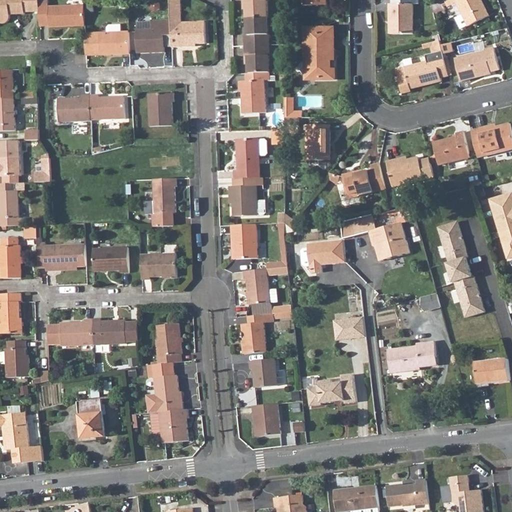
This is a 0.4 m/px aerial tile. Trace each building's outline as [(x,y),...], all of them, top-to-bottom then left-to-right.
[(40,0),(0,0),(0,23),(0,24),(2,25),(5,25),(8,24),(10,23),(11,21),(12,18),(12,16),(27,16),(27,13),(41,13),(40,2),(40,0)] [(170,0),(172,22),(172,37),(173,48),(189,48),(189,45),(207,44),(206,23),(183,24),(181,0),(170,0)] [(267,0),(244,0),(244,2),(248,2),(249,19),(269,18),(267,0)] [(438,0),(432,3),(434,14),(446,10),(444,6),(446,5),(443,0),(438,0)] [(444,0),(448,8),(457,4),(469,27),(490,16),(481,0),(444,0)] [(50,28),(50,29),(85,28),(85,7),(50,8),(50,2),(40,2),(41,13),(41,28),(50,28)] [(391,5),(391,34),(413,34),(413,5),(391,5)] [(269,18),(249,19),(250,35),(245,35),(246,47),(270,46),(269,18)] [(172,22),(153,22),(153,30),(137,30),(138,52),(150,51),(150,54),(166,54),(165,37),(172,37),(172,22)] [(107,29),(107,35),(121,34),(121,26),(109,27),(107,29)] [(307,68),(334,68),(336,66),(336,60),(331,55),(336,49),(330,44),(336,37),(325,27),(320,33),(314,27),(304,38),(311,44),(305,50),(308,54),(305,58),(305,66),(307,68)] [(107,35),(86,36),(86,57),(130,55),(129,33),(121,34),(107,35)] [(434,43),(435,47),(437,55),(444,53),(442,46),(441,41),(434,43)] [(442,46),(444,53),(444,54),(454,52),(452,43),(442,46)] [(270,46),(246,47),(246,58),(250,58),(251,74),(271,73),(270,46)] [(456,60),(462,82),(492,75),(491,73),(500,71),(495,48),(486,50),(486,52),(456,60)] [(427,57),(428,63),(445,59),(444,54),(444,53),(437,55),(427,57)] [(450,77),(445,59),(428,63),(407,68),(398,70),(397,73),(399,82),(401,81),(405,94),(413,92),(412,89),(444,81),(443,79),(450,77)] [(307,68),(309,70),(306,72),(307,80),(315,80),(317,78),(321,82),(324,78),(328,80),(335,81),(335,72),(333,70),(334,68),(307,68)] [(0,71),(0,99),(13,99),(12,71),(0,71)] [(241,83),(241,92),(244,91),(245,115),(268,114),(266,81),(271,81),(271,73),(251,74),(247,74),(248,82),(241,83)] [(91,97),(92,122),(125,120),(125,98),(100,99),(100,96),(91,97)] [(150,96),(151,128),(174,128),(173,104),(176,104),(175,96),(150,96)] [(91,97),(84,97),(84,100),(60,101),(60,124),(92,123),(92,122),(91,97)] [(0,99),(0,132),(15,131),(14,99),(13,99),(0,99)] [(286,119),(286,130),(286,132),(293,131),(293,129),(299,129),(299,119),(286,119)] [(488,127),(480,129),(487,156),(511,149),(511,128),(511,125),(497,128),(489,130),(488,127)] [(308,126),(308,162),(331,161),(331,126),(308,126)] [(286,130),(273,131),(274,137),(276,137),(277,145),(286,145),(286,135),(286,132),(286,130)] [(27,131),(27,141),(39,141),(39,131),(27,131)] [(435,144),(440,165),(472,157),(465,133),(458,135),(458,137),(435,144)] [(236,180),(261,179),(260,157),(266,157),(268,155),(268,143),(266,141),(259,141),(259,140),(238,141),(239,172),(236,172),(236,180)] [(0,142),(0,177),(3,177),(20,177),(21,176),(20,141),(0,142)] [(420,161),(419,158),(396,163),(396,161),(387,163),(394,188),(435,177),(431,163),(421,166),(420,161)] [(380,165),(372,167),(373,171),(356,175),(356,174),(344,178),(349,199),(386,190),(380,165)] [(36,174),(36,184),(52,183),(52,174),(47,174),(36,174)] [(3,177),(4,185),(17,185),(20,185),(20,177),(3,177)] [(190,177),(179,178),(180,186),(191,185),(190,177)] [(236,180),(236,188),(231,188),(231,205),(234,205),(235,218),(259,217),(258,202),(258,187),(265,187),(265,179),(261,179),(236,180)] [(154,228),(175,227),(175,213),(176,213),(175,188),(177,188),(177,180),(155,181),(157,214),(154,214),(154,228)] [(0,185),(0,194),(2,227),(26,226),(25,219),(20,219),(19,192),(17,192),(17,185),(0,185)] [(511,193),(491,201),(510,259),(511,258),(511,193)] [(258,202),(259,217),(266,216),(267,214),(267,201),(258,202)] [(290,228),(295,233),(302,231),(299,216),(290,228)] [(373,216),(342,223),(344,240),(370,233),(372,243),(375,242),(380,263),(410,254),(401,224),(377,231),(373,216)] [(450,265),(448,265),(454,285),(456,284),(462,303),(480,297),(475,278),(473,279),(467,259),(469,259),(458,223),(439,229),(450,265)] [(26,226),(26,239),(39,239),(38,226),(26,226)] [(233,227),(234,242),(237,242),(238,260),(260,259),(257,226),(233,227)] [(0,253),(0,257),(0,266),(3,266),(4,280),(22,279),(21,247),(20,247),(19,239),(3,240),(3,247),(3,253),(0,253)] [(344,241),(308,245),(309,249),(303,250),(301,252),(303,265),(305,267),(310,266),(311,275),(322,273),(322,266),(347,263),(344,241)] [(39,245),(40,269),(48,269),(48,272),(57,272),(57,268),(79,267),(87,267),(86,247),(47,248),(47,245),(39,245)] [(94,250),(95,273),(122,272),(123,274),(131,273),(129,249),(94,250)] [(142,256),(143,281),(151,280),(151,279),(178,277),(177,254),(142,256)] [(244,272),(245,281),(247,281),(250,306),(279,303),(278,290),(270,291),(269,276),(268,270),(244,272)] [(0,295),(0,328),(0,336),(24,335),(24,324),(22,324),(22,319),(21,303),(23,303),(23,294),(0,295)] [(438,296),(424,300),(427,310),(441,306),(438,296)] [(462,303),(466,319),(485,314),(480,297),(462,303)] [(248,317),(249,325),(243,326),(246,355),(267,353),(263,316),(248,317)] [(50,341),(50,347),(62,346),(62,348),(96,346),(95,320),(85,321),(86,324),(62,325),(62,326),(49,327),(50,341)] [(95,320),(96,346),(127,345),(127,343),(140,343),(140,323),(127,324),(127,322),(103,323),(103,320),(95,320)] [(347,322),(349,341),(367,339),(365,320),(347,322)] [(347,322),(335,324),(337,343),(349,341),(347,322)] [(175,364),(184,363),(183,355),(185,356),(183,325),(158,326),(159,341),(157,341),(157,350),(160,350),(161,365),(175,364)] [(9,343),(9,350),(6,350),(8,379),(31,378),(30,360),(25,360),(26,357),(28,357),(27,342),(9,343)] [(389,351),(392,375),(417,373),(417,369),(422,369),(439,367),(436,343),(418,345),(418,348),(389,351)] [(251,362),(252,370),(255,370),(257,389),(278,387),(276,359),(251,362)] [(476,363),(479,386),(496,384),(496,381),(510,380),(508,359),(476,363)] [(148,397),(150,414),(152,414),(186,411),(185,403),(182,403),(178,376),(176,376),(175,364),(161,365),(150,367),(151,379),(156,379),(158,396),(148,397)] [(311,402),(321,400),(321,405),(346,403),(346,405),(358,404),(355,376),(343,378),(343,384),(334,385),(333,382),(320,383),(319,379),(309,380),(311,402)] [(79,403),(83,440),(106,437),(102,401),(79,403)] [(10,406),(11,413),(24,411),(24,404),(10,406)] [(254,407),(255,420),(258,420),(260,437),(281,434),(278,404),(254,407)] [(164,435),(165,445),(191,442),(188,419),(191,419),(190,410),(186,411),(152,414),(155,434),(157,436),(164,435)] [(0,427),(2,427),(5,452),(12,451),(14,466),(42,464),(40,448),(29,449),(25,415),(0,416),(0,427)] [(295,424),(296,433),(306,432),(305,422),(295,424)] [(444,505),(454,504),(461,508),(461,511),(484,511),(482,491),(471,492),(469,478),(451,480),(452,488),(442,489),(444,505)] [(426,481),(417,482),(417,486),(410,486),(407,489),(403,490),(403,487),(387,488),(390,509),(402,507),(405,509),(429,506),(426,481)] [(379,511),(376,486),(334,491),(336,511),(345,511),(351,511),(379,511)] [(277,499),(278,510),(282,510),(282,511),(307,511),(308,508),(304,506),(303,497),(277,499)]
